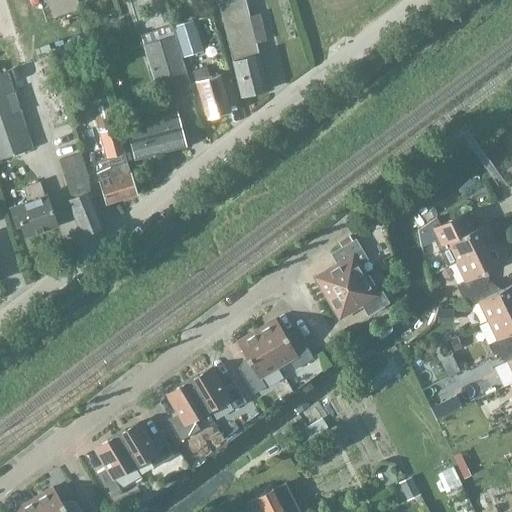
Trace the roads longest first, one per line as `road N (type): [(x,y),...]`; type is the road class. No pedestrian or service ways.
road 1 (residential): [(0,318),(344,55)]
road 2 (residential): [(0,493),(317,243)]
